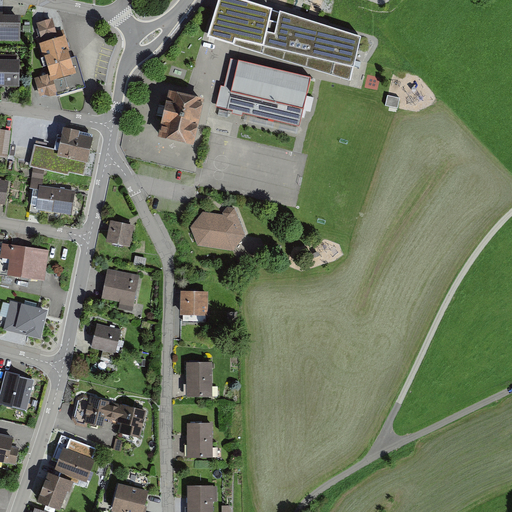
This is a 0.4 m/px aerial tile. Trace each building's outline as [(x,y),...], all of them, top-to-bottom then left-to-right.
[(273,8),(248,0),(218,0),(208,37),(234,44),(236,39),(355,66),(360,35),(280,10),(275,32),(268,30),(273,8)] [(0,40),(20,41),(21,14),(3,14),(3,12),(0,11),(0,40)] [(43,42),(40,43),(44,56),(41,57),(44,66),(47,65),(50,73),(35,77),(40,96),(46,94),(50,96),(57,94),(58,95),(85,87),(77,57),(71,59),(68,50),(69,50),(63,30),(57,32),(53,18),(37,23),(43,42)] [(236,39),(234,44),(351,81),(355,66),(236,39)] [(1,59),(0,59),(0,86),(20,87),(20,59),(17,59),(17,55),(1,55),(1,59)] [(227,109),(238,61),(231,59),(224,86),(221,85),(216,107),(227,109)] [(312,76),(239,59),(238,61),(227,109),(232,111),(232,114),(243,116),(243,113),(300,126),(312,76)] [(205,98),(169,89),(158,136),(194,144),(205,98)] [(400,98),(388,95),(385,105),(398,108),(400,98)] [(80,130),(64,126),(58,149),(47,146),(48,143),(36,141),(30,166),(33,167),(45,170),(69,175),(69,172),(85,176),(93,137),(79,134),(80,130)] [(12,131),(0,128),(0,156),(8,158),(12,131)] [(45,170),(33,167),(32,177),(43,179),(45,170)] [(73,214),(76,191),(42,186),(43,179),(32,177),(30,188),(33,188),(30,213),(37,215),(38,209),(73,214)] [(9,181),(0,179),(0,203),(5,204),(9,181)] [(203,212),(191,227),(198,245),(233,251),(246,235),(235,208),(227,206),(223,212),(223,214),(203,212)] [(135,225),(111,220),(106,241),(130,246),(135,225)] [(49,250),(0,242),(0,274),(45,281),(49,250)] [(147,258),(135,256),(134,265),(145,267),(147,258)] [(140,275),(108,269),(102,298),(120,302),(118,309),(133,312),(140,275)] [(209,291),(181,291),(181,314),(184,314),(184,322),(206,322),(206,315),(208,315),(209,291)] [(48,310),(11,301),(3,329),(41,339),(48,310)] [(121,329),(97,323),(97,324),(91,323),(88,332),(95,333),(91,348),(103,351),(101,359),(113,362),(121,329)] [(212,362),(187,362),(187,397),(213,396),(212,362)] [(20,374),(6,370),(0,394),(0,404),(28,411),(35,380),(20,376),(20,374)] [(121,404),(85,395),(77,399),(72,418),(76,425),(87,427),(88,422),(103,426),(105,418),(117,421),(121,404)] [(147,410),(121,404),(117,421),(121,422),(119,432),(140,438),(147,410)] [(213,423),(187,423),(187,458),(213,458),(213,423)] [(0,433),(0,461),(16,465),(20,448),(12,446),(14,436),(0,433)] [(124,441),(116,439),(113,450),(121,451),(124,441)] [(96,459),(63,446),(53,473),(71,480),(72,476),(87,482),(96,459)] [(53,473),(49,472),(37,501),(61,510),(68,491),(70,492),(74,481),(71,480),(53,473)] [(143,511),(149,491),(119,483),(112,511),(115,511),(117,511),(143,511)] [(213,485),(188,485),(188,511),(213,511),(214,502),(217,502),(217,486),(213,486),(213,485)]
